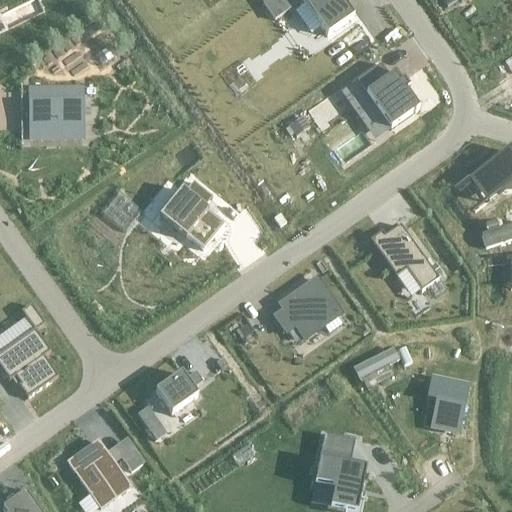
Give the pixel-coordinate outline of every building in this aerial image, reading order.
[(268,0),(263,4),(275,22),(301,3),(305,0),(268,0)] [(305,0),(301,3),(327,39),(353,20),(338,0),(305,0)] [(461,0),(440,0),(448,10),(461,0)] [(381,67),(356,84),(366,97),(390,133),(419,113),(406,95),(409,92),(402,83),(399,85),(394,77),(390,80),(381,67)] [(82,91),(29,92),(29,114),(30,114),(30,132),(49,132),(56,132),(74,131),(74,132),(82,132),(82,91)] [(301,120),(288,129),(295,138),(308,129),(301,120)] [(511,159),(509,154),(469,182),(486,206),(511,187),(511,159)] [(182,193),(160,219),(203,253),(224,228),(203,211),(212,200),(193,184),(184,195),(182,193)] [(381,235),(369,244),(395,281),(406,273),(421,295),(438,283),(400,228),(384,239),(381,235)] [(284,313),(275,320),(286,335),(295,329),(304,342),(340,317),(316,282),(280,308),(284,313)] [(30,308),(21,314),(25,321),(34,334),(35,333),(44,327),(30,308)] [(25,321),(0,338),(0,371),(9,384),(11,382),(17,391),(19,390),(27,401),(57,380),(43,359),(50,355),(35,334),(35,333),(34,334),(25,321)] [(222,361),(216,365),(221,372),(227,368),(222,361)] [(181,376),(155,394),(171,417),(197,399),(192,392),(202,385),(195,375),(185,382),(181,376)] [(432,381),(428,400),(436,402),(431,430),(458,435),(468,388),(432,381)] [(146,411),(136,418),(142,428),(153,420),(146,411)] [(324,437),(314,487),(334,491),(330,511),(334,511),(357,511),(366,471),(349,468),(354,443),(324,437)] [(68,465),(100,511),(130,491),(97,445),(68,465)] [(118,454),(127,467),(137,460),(128,447),(118,454)] [(5,511),(39,511),(25,492),(3,508),(5,511)]
